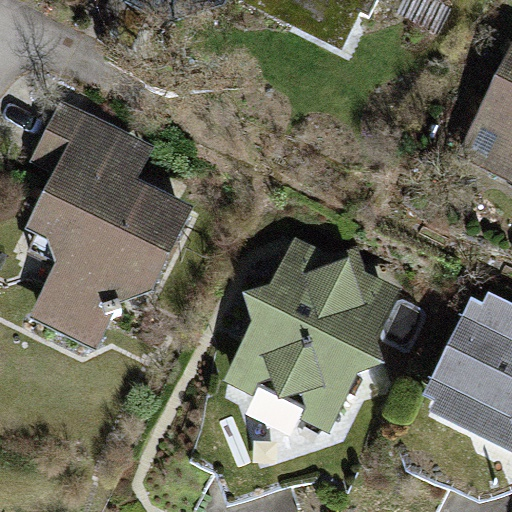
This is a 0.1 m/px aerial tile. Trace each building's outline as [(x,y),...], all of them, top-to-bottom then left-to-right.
[(135,0),(162,14),(204,0),(257,0),(301,22),(307,9),(314,8),(352,26),(357,14),(370,20),(378,0),(135,0)] [(438,34),(449,12),(427,1),(410,6),(414,22),(438,34)] [(511,138),(497,168),(511,175),(511,104),(499,130),(511,138)] [(69,264),(41,319),(81,340),(98,334),(103,323),(122,316),(115,296),(124,278),(146,290),(162,259),(163,251),(158,246),(161,238),(174,237),(183,216),(134,192),(125,189),(116,193),(104,185),(122,148),(121,140),(64,112),(39,163),(66,177),(37,234),(65,249),(69,264)] [(261,329),(235,381),(255,391),(268,429),(306,416),(327,426),(352,375),(376,367),(368,343),(387,305),(357,290),(350,266),(325,275),(296,260),(277,298),(252,306),(261,329)] [(444,400),(448,412),(468,422),(478,419),(483,422),(486,431),(506,441),(511,438),(511,321),(490,311),(479,314),(468,335),(472,344),(464,346),(455,364),(457,374),(444,400)]
